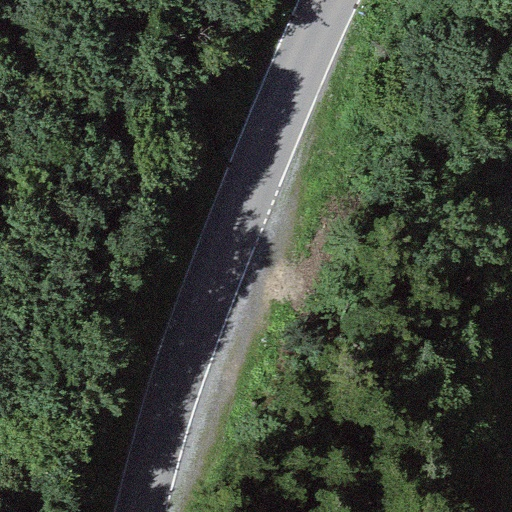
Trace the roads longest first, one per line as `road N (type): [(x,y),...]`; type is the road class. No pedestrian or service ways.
road 1 (tertiary): [(141,511),(220,262),(333,0)]
road 2 (track): [(434,511),(433,325),(511,169)]
road 3 (track): [(331,511),(433,325)]
